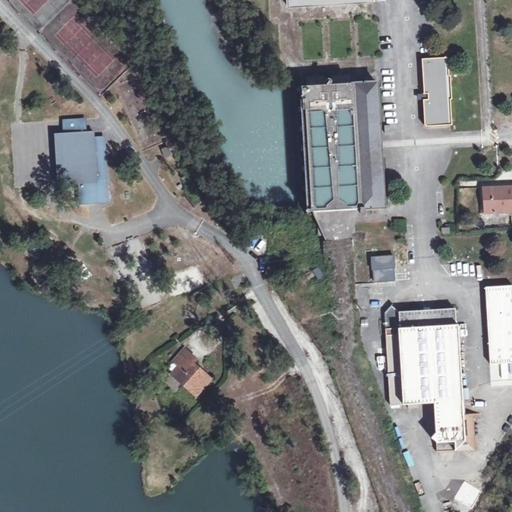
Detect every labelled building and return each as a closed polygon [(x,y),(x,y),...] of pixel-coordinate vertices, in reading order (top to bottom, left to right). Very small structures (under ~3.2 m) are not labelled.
[(288,0),(289,9),(370,3),(369,0),(288,0)] [(446,59),(420,60),(422,94),(421,94),(421,95),(422,95),(426,95),(426,100),(421,101),(422,126),(424,126),(424,127),(449,126),(448,100),(449,100),(449,77),(447,77),(446,59)] [(349,239),(351,233),(355,214),(365,212),(364,207),(383,205),(374,82),(348,84),(347,77),(342,77),(342,70),(340,67),(336,68),(334,70),(334,78),(329,79),(329,85),(323,85),(323,80),(319,79),(319,72),(317,70),(314,70),(311,73),(311,81),(310,81),(310,85),(298,86),(304,204),(305,214),(309,214),(320,236),(324,242),(349,239)] [(61,134),(66,185),(79,183),(81,203),(90,202),(90,199),(101,198),(108,197),(102,142),(92,143),(91,130),(83,131),(82,119),(60,122),(61,134)] [(165,150),(160,153),(165,161),(170,158),(165,150)] [(511,185),(500,186),(484,187),(485,214),(511,212),(511,185)] [(391,255),(368,258),(369,271),(371,271),(372,283),(391,282),(391,267),(392,267),(391,255)] [(71,271),(79,283),(91,274),(83,263),(71,271)] [(195,267),(165,278),(172,298),(203,287),(195,267)] [(318,272),(313,275),(317,283),(323,280),(318,272)] [(303,281),(297,284),(301,292),(307,288),(303,281)] [(511,286),(495,288),(486,289),(490,344),(500,343),(511,342),(511,286)] [(386,330),(456,326),(455,309),(400,313),(391,306),(384,313),(386,330)] [(456,326),(386,330),(392,404),(434,403),(436,433),(432,439),(438,443),(438,452),(477,448),(474,400),(462,401),(456,326)] [(174,366),(179,360),(174,355),(169,361),(174,366)] [(186,367),(179,360),(174,366),(169,361),(163,367),(168,373),(161,381),(184,404),(199,388),(183,371),(186,367)] [(443,509),(450,507),(447,498),(440,500),(443,509)]
